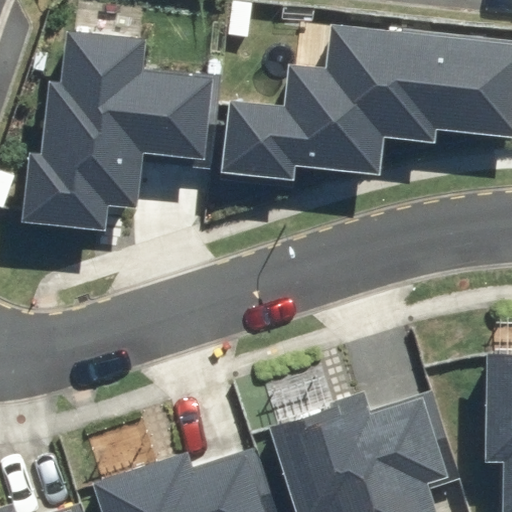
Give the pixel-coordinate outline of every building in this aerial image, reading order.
[(233,89),(224,159),(290,168),(292,149),(381,160),(386,122),(438,128),(440,117),(511,126),(511,27),(332,5),(326,52),(293,48),(287,96),(233,89)] [(30,133),(22,200),(98,209),(101,182),(133,186),(139,136),(203,143),(212,64),(142,56),(146,25),(66,16),(61,66),(49,64),(42,135),(30,133)] [(511,511),(511,347),(479,347),(478,459),(495,459),(493,511),(511,511)] [(359,390),(260,422),(289,511),(432,511),(422,480),(444,473),(417,390),(364,407),(359,390)] [(183,446),(86,476),(97,511),(262,511),(242,448),(189,465),(183,446)] [(9,511),(7,503),(0,505),(0,511),(69,511),(67,503),(39,511),(9,511)]
